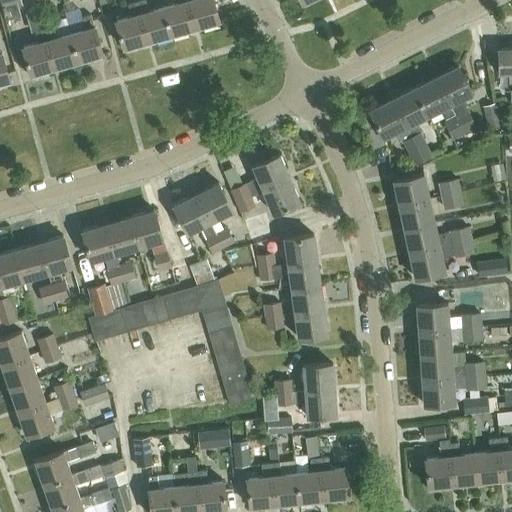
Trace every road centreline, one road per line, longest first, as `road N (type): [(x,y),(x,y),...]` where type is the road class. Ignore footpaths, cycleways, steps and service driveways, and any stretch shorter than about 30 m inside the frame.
road 1 (residential): [(388,511),(372,283),(359,221),(306,92)]
road 2 (residential): [(0,211),(147,170),(306,92)]
road 3 (residential): [(306,92),(490,0)]
